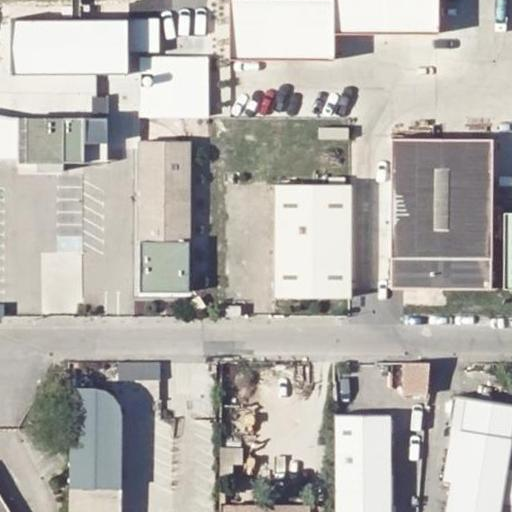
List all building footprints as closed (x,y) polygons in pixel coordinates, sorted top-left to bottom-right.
[(229,0),(229,60),(332,60),(332,33),(436,33),(436,0),(229,0)] [(129,17),(129,41),(161,41),(161,16),(129,17)] [(128,70),(127,17),(12,19),(13,71),(128,70)] [(210,116),(210,54),(141,54),(140,115),(210,116)] [(87,113),(87,99),(62,100),(62,114),(87,113)] [(0,159),(19,160),(19,118),(0,115),(0,159)] [(85,118),(27,118),(26,163),(37,163),(37,171),(63,171),(63,163),(84,164),(85,118)] [(391,137),(389,290),(491,293),(492,139),(391,137)] [(139,142),(136,291),(186,292),(188,143),(139,142)] [(274,185),(273,299),(346,299),(348,186),(274,185)] [(225,306),(226,316),(241,316),(241,306),(225,306)] [(121,360),(120,373),(161,375),(162,362),(121,360)] [(431,367),(405,367),(403,399),(428,399),(431,367)] [(96,392),(72,392),(71,511),(121,511),(122,417),(120,408),(117,404),(113,398),(109,395),(103,392),(96,392)] [(511,408),(457,400),(452,433),(511,442),(511,408)] [(390,511),(391,419),(336,417),(336,486),(336,511),(390,511)] [(501,511),(503,504),(511,446),(511,442),(452,433),(443,487),(451,487),(447,511),(501,511)] [(511,475),(508,474),(503,504),(511,505),(511,475)] [(0,511),(9,511),(0,497),(0,511)]
